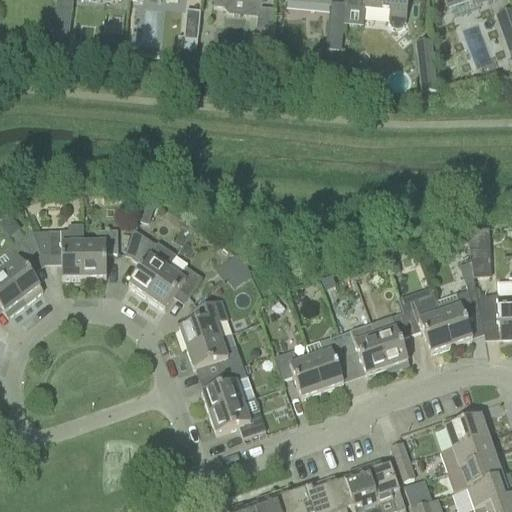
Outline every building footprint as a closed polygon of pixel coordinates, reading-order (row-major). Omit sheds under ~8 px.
[(212,0),(212,12),(223,13),(259,15),(259,12),(260,0),(212,0)] [(330,10),(331,0),(285,0),(285,6),(330,10)] [(345,8),(344,11),(363,13),(389,15),(388,24),(388,28),(390,32),(393,34),(397,35),(400,34),(404,30),(405,27),(407,1),(407,0),(357,0),(357,1),(346,0),(345,8)] [(494,2),(493,0),(440,0),(445,12),(472,2),(475,9),(494,2)] [(195,54),(200,15),(185,13),(182,41),(177,40),(176,52),(195,54)] [(506,51),(511,48),(511,13),(495,20),(506,51)] [(68,43),(70,19),(55,17),(52,42),(68,43)] [(339,71),(343,32),(328,30),(325,55),(326,55),(324,69),(339,71)] [(268,61),(270,35),(255,34),(254,45),(251,45),(250,60),(268,61)] [(421,97),(435,95),(430,44),(415,46),(421,97)] [(143,199),(138,213),(151,216),(156,208),(143,199)] [(120,241),(130,241),(130,227),(120,227),(120,241)] [(83,284),(82,248),(82,239),(82,230),(67,230),(68,236),(32,237),(40,261),(60,260),(61,284),(83,284)] [(104,259),(117,259),(116,235),(96,235),(96,248),(82,248),(83,284),(105,283),(104,259)] [(462,236),(449,240),(452,248),(464,244),(462,236)] [(24,273),(40,261),(32,237),(19,246),(3,259),(10,268),(0,276),(0,277),(24,309),(42,296),(24,273)] [(141,270),(127,290),(146,303),(166,273),(175,260),(157,248),(155,250),(145,243),(142,247),(131,263),(141,270)] [(166,273),(146,303),(164,315),(172,303),(177,295),(187,302),(199,286),(201,283),(185,272),(187,269),(175,260),(166,273)] [(394,263),(386,266),(391,279),(399,276),(394,263)] [(353,282),(362,279),(359,269),(350,272),(353,282)] [(0,314),(7,323),(24,309),(0,277),(0,314)] [(511,286),(494,287),(495,300),(476,303),(478,316),(480,326),(497,323),(498,345),(511,343),(511,286)] [(478,316),(476,303),(473,287),(465,290),(467,295),(434,307),(450,352),(471,344),(463,322),(478,316)] [(190,329),(178,333),(185,354),(220,342),(231,338),(226,326),(220,306),(215,308),(196,314),(200,326),(190,329)] [(434,307),(402,318),(410,341),(421,337),(429,359),(450,352),(434,307)] [(402,318),(370,329),(374,340),(385,374),(387,378),(408,371),(398,344),(410,341),(402,318)] [(385,374),(374,340),(370,329),(337,340),(345,363),(357,359),(365,382),(385,374)] [(334,367),(345,363),(337,340),(318,347),(322,358),(309,363),(321,397),(342,390),(334,367)] [(235,351),(224,355),(220,342),(185,354),(192,375),(215,367),(219,379),(242,371),(235,351)] [(309,363),(296,368),(292,356),(273,363),(281,386),(292,382),(300,404),(321,397),(309,363)] [(203,397),(200,398),(208,419),(242,407),(253,403),(249,389),(242,371),(219,379),(223,390),(203,397)] [(257,415),(246,419),(242,407),(208,419),(215,440),(238,432),(242,444),(264,436),(257,415)] [(463,419),(441,426),(442,426),(448,445),(451,454),(486,442),(490,441),(483,419),(479,421),(474,422),(472,423),(470,416),(463,419)] [(495,454),(491,455),(486,442),(451,454),(438,458),(446,479),(497,461),(495,454)] [(397,474),(408,470),(400,448),(389,452),(397,474)] [(496,469),(499,467),(497,461),(446,479),(453,499),(464,495),(501,482),(496,469)] [(389,470),(381,473),(379,466),(363,472),(377,511),(392,506),(389,498),(397,495),(389,470)] [(413,483),(410,476),(408,470),(397,474),(401,487),(413,483)] [(376,511),(377,511),(363,472),(348,477),(350,483),(343,486),(352,511),(376,511)] [(501,482),(464,495),(469,511),(480,511),(511,501),(511,497),(506,480),(501,482)] [(343,486),(336,489),(333,482),(318,488),(326,511),(348,511),(352,511),(343,486)] [(326,511),(318,488),(303,493),(303,495),(296,497),(301,511),(326,511)] [(419,508),(428,506),(422,491),(404,497),(408,511),(415,511),(420,510),(419,508)] [(301,511),(296,497),(289,500),(286,494),(271,499),(275,511),(301,511)] [(275,511),(271,499),(256,504),(258,510),(253,511),(275,511)] [(511,511),(511,501),(480,511),(511,511)]
